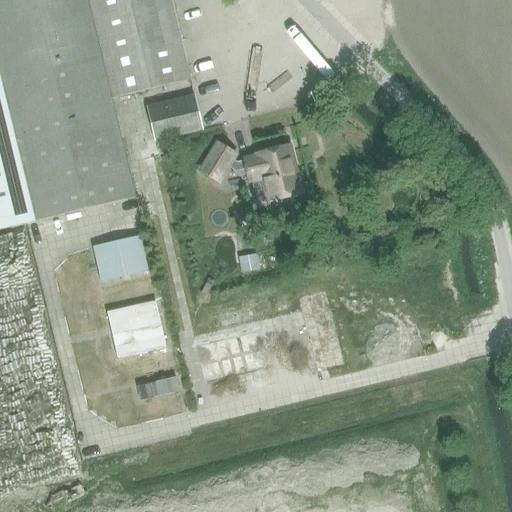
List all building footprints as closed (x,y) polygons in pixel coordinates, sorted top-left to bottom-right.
[(0,0),(0,230),(134,197),(110,98),(190,80),(171,0),(0,0)] [(200,128),(192,95),(144,107),(153,140),(200,128)] [(240,160),(240,162),(238,162),(235,161),(239,155),(216,141),(197,171),(220,186),(230,169),(236,172),(242,171),(245,181),(260,177),(266,200),(295,193),(284,144),(256,151),(257,156),(240,160)] [(141,217),(137,202),(98,212),(101,227),(141,217)] [(149,272),(141,235),(92,247),(101,283),(149,272)] [(263,269),(260,253),(238,257),(241,273),(263,269)] [(156,302),(107,313),(117,360),(167,348),(156,302)] [(265,368),(256,332),(196,347),(205,383),(265,368)] [(180,377),(140,387),(143,401),(183,391),(180,377)]
